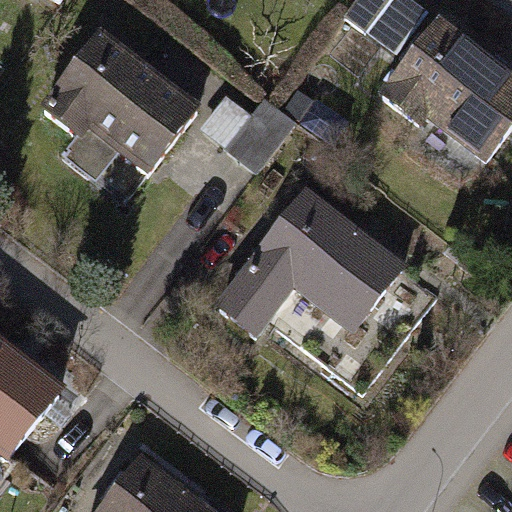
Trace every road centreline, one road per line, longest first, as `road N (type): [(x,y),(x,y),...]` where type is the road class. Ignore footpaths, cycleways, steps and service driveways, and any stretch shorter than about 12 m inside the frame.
road 1 (residential): [(304,511),(0,272)]
road 2 (residential): [(401,511),(511,368)]
